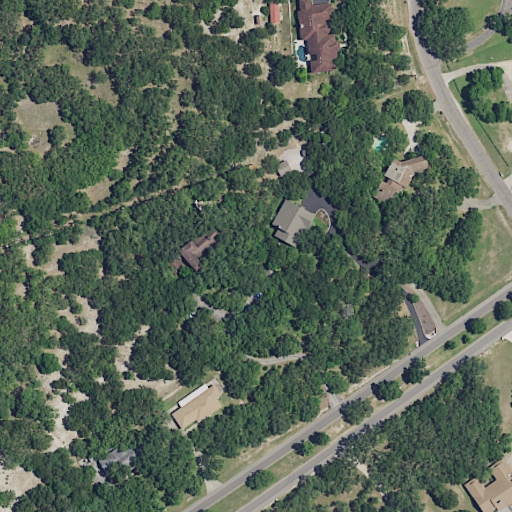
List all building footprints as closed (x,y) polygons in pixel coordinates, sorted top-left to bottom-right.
[(335,3),(313,5),(312,0),(298,0),(302,26),(303,40),(310,39),(311,55),(320,54),(321,60),(313,61),(314,73),(340,70),(337,33),(332,34),(331,19),(336,18),(335,3)] [(373,196),(397,207),(414,170),(421,173),(424,166),(394,152),(373,196)] [(292,171),(287,159),(274,165),(279,176),(292,171)] [(272,225),(278,227),(274,237),(296,246),(304,225),(313,228),(319,213),(282,199),(272,225)] [(222,404),(217,398),(222,394),(215,383),(209,388),(204,382),(177,403),(180,407),(171,414),(184,432),(222,404)] [(99,461),(111,479),(149,453),(137,435),(99,461)] [(490,511),(511,501),(511,484),(507,475),(511,473),(505,461),(489,468),(495,481),(484,486),(479,477),(465,484),(478,511),(490,511)]
